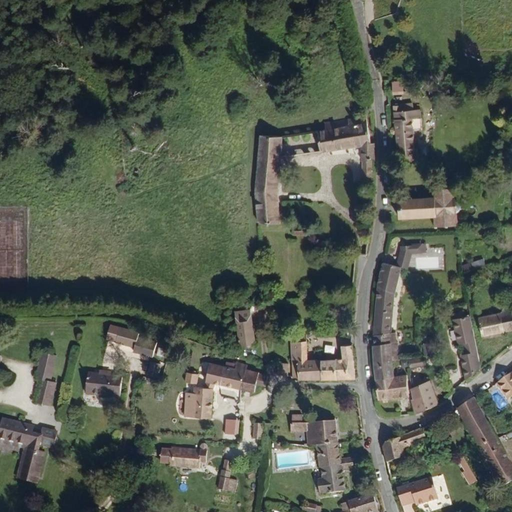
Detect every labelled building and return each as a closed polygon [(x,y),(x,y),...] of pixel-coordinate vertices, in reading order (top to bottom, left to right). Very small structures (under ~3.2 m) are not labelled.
[(405,108),(399,108),(403,153),(419,152),(417,140),(417,119),(425,118),(425,110),(418,110),(418,108),(405,108)] [(360,189),(371,189),(372,164),(375,163),(374,148),(370,148),(366,120),(348,123),(348,130),(334,133),(333,127),(324,127),(324,134),(318,135),(321,155),(351,151),(361,151),(360,189)] [(253,190),(255,228),(277,227),(275,197),(283,140),(261,140),(253,190)] [(465,229),(468,229),(468,225),(465,225),(465,217),(473,217),(472,214),(470,214),(470,207),(473,207),(473,205),(466,205),(465,195),(467,194),(467,192),(465,191),(465,190),(463,190),(462,192),(455,192),(454,190),(452,190),(451,192),(444,192),(443,190),(441,190),(441,201),(425,202),(425,200),(422,200),(422,201),(408,202),(409,220),(422,220),(423,221),(426,222),(426,219),(441,219),(441,232),(444,232),(444,229),(452,229),(452,232),(454,232),(455,229),(462,229),(463,231),(465,231),(465,229)] [(35,196),(0,197),(0,290),(37,290),(35,196)] [(378,382),(394,379),(394,363),(401,362),(399,344),(396,343),(397,327),(401,327),(401,321),(411,321),(411,314),(397,311),(403,274),(409,275),(416,258),(416,255),(415,253),(429,252),(428,246),(416,246),(416,248),(411,248),(405,248),(405,256),(400,271),(387,267),(380,296),(376,346),(375,366),(377,382),(378,382)] [(511,276),(511,265),(503,269),(507,278),(511,276)] [(511,303),(508,302),(504,316),(481,319),(484,338),(511,333),(511,303)] [(244,350),(260,349),(258,313),(243,314),(244,350)] [(471,358),(480,356),(473,321),(458,324),(462,347),(468,346),(471,358)] [(135,344),(136,328),(114,327),(113,343),(135,344)] [(160,342),(141,335),(135,350),(155,356),(160,342)] [(351,384),(349,348),(339,348),(338,363),(304,364),(302,337),(293,338),(293,344),(287,345),(288,364),(291,364),(292,383),(296,383),(296,385),(351,384)] [(60,349),(46,345),(39,372),(46,373),(39,396),(54,400),(60,376),(54,375),(60,349)] [(150,357),(147,376),(161,379),(164,360),(150,357)] [(408,361),(409,367),(424,365),(422,358),(408,361)] [(246,373),(239,370),(236,375),(212,368),(206,392),(196,392),(196,395),(186,396),(185,415),(190,415),(190,418),(194,419),(194,423),(213,422),(213,393),(216,389),(242,396),(247,380),(248,375),(246,373)] [(124,376),(91,370),(88,391),(122,396),(124,376)] [(275,372),(275,383),(284,383),(283,373),(275,372)] [(188,385),(199,386),(200,379),(189,377),(188,385)] [(375,390),(377,402),(384,402),(411,398),(407,377),(394,379),(378,382),(377,390),(375,390)] [(429,414),(439,407),(431,377),(411,381),(416,400),(414,400),(417,416),(429,414)] [(247,380),(242,396),(254,400),(255,393),(264,396),(267,387),(259,385),(260,383),(247,380)] [(484,447),(503,438),(481,398),(465,408),(484,447)] [(288,404),(275,404),(275,415),(288,416),(288,404)] [(27,464),(44,468),(49,446),(44,444),(45,438),(58,442),(63,425),(48,422),(47,429),(36,427),(37,420),(6,413),(5,419),(0,418),(0,439),(1,440),(1,436),(2,433),(33,439),(27,464)] [(435,421),(438,427),(446,423),(444,417),(435,421)] [(224,419),(224,437),(238,438),(239,420),(224,419)] [(391,443),(394,459),(414,453),(413,447),(419,445),(419,440),(434,435),(429,424),(397,438),(391,443)] [(314,450),(334,448),(331,425),(299,427),(289,428),(289,434),(303,433),(302,450),(314,450)] [(263,431),(254,430),(252,446),(262,448),(263,431)] [(42,476),(44,468),(27,464),(33,439),(2,433),(1,436),(29,442),(23,470),(42,476)] [(505,489),(506,489),(511,485),(511,457),(503,438),(484,447),(505,489)] [(184,452),(174,451),(173,452),(164,451),(161,464),(171,465),(171,469),(201,474),(202,468),(207,468),(210,451),(207,449),(205,448),(203,449),(201,453),(201,455),(184,452)] [(337,465),(334,448),(314,450),(317,476),(319,476),(320,487),(316,487),(318,502),(343,499),(341,478),(351,476),(349,464),(337,465)] [(474,486),(482,482),(470,458),(465,460),(470,470),(467,472),(474,486)] [(223,476),(230,478),(232,469),(225,467),(223,476)] [(228,484),(230,478),(223,476),(218,496),(228,498),(231,485),(228,484)] [(403,486),(407,501),(416,499),(416,497),(420,496),(420,500),(421,503),(444,498),(439,477),(403,486)] [(358,501),(367,498),(365,491),(356,493),(358,501)] [(370,511),(367,498),(358,501),(345,504),(347,511),(370,511)]
